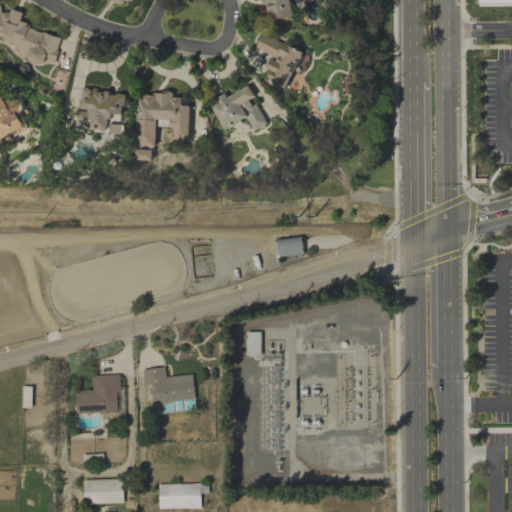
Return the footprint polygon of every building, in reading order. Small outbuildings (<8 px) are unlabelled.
[(260,0),(262,5),(265,5),(268,20),(292,16),(289,0),(260,0)] [(0,39),(16,44),(17,44),(18,56),(43,64),(43,61),(57,60),(56,50),(60,36),(18,24),(22,12),(9,8),(8,12),(0,12),(0,7),(0,39)] [(302,53),(262,32),(254,48),(271,56),(265,68),(270,70),(265,78),(284,88),(302,53)] [(266,124),(251,98),(254,96),(247,85),(226,97),(225,95),(209,104),(224,130),(246,117),(254,131),(266,124)] [(75,128),(108,131),(109,113),(122,114),(124,94),(108,93),(109,90),(78,88),(75,128)] [(155,125),(187,127),(188,106),(180,106),(181,97),(172,97),(172,95),(138,93),(136,145),(154,146),(155,125)] [(0,138),(4,144),(24,128),(21,125),(31,117),(16,97),(6,104),(0,96),(0,138)] [(260,331),(245,331),(245,355),(260,355),(260,331)] [(142,369),(143,385),(150,384),(152,403),(194,398),(191,374),(165,377),(164,367),(142,369)] [(75,413),(118,411),(117,374),(91,375),(92,390),(75,390),(75,413)] [(122,479),(82,480),(83,504),(123,503),(122,479)] [(158,508),(200,507),(200,492),(207,492),(207,483),(158,484),(158,508)]
